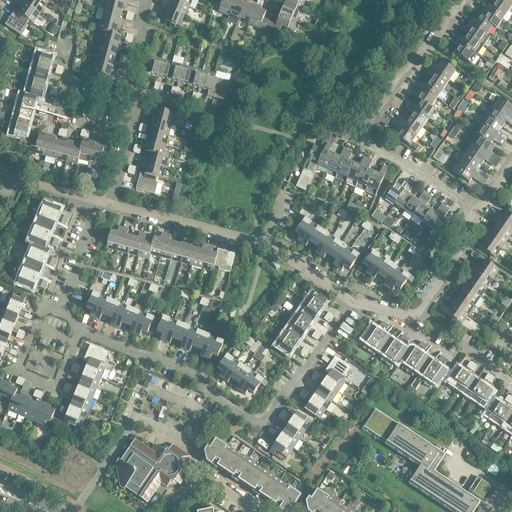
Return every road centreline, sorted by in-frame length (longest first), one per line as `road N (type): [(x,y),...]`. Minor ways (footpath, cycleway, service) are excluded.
road 1 (residential): [(81,330),(194,374),(264,428),(353,301)]
road 2 (residential): [(353,301),(303,264),(254,243),(111,207)]
road 3 (residential): [(81,330),(57,387),(16,369),(43,310),(61,311)]
road 4 (residential): [(365,135),(467,0)]
road 5 (residential): [(483,214),(365,135)]
road 6 (residential): [(421,318),(483,214)]
